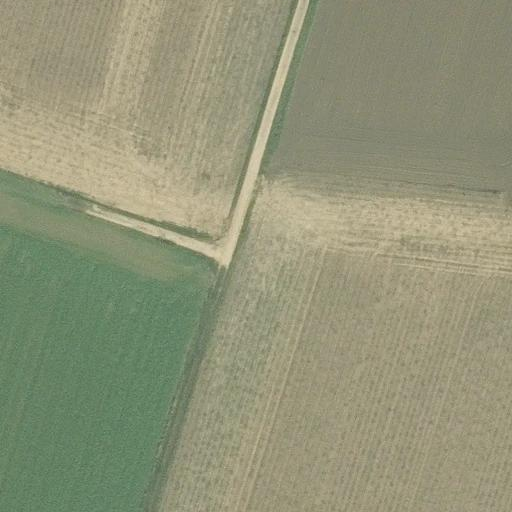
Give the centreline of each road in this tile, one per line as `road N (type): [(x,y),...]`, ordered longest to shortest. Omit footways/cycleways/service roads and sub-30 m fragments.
road 1 (track): [(310,0),(232,255),(93,207)]
road 2 (track): [(232,255),(153,511)]
